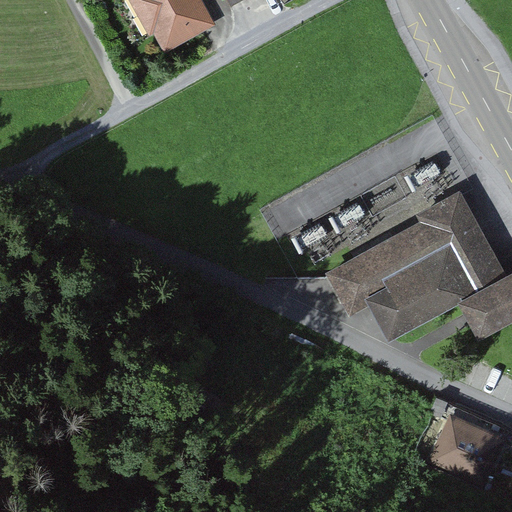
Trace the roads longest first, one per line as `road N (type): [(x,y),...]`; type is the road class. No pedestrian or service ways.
road 1 (unclassified): [(2,185),(104,220),(511,415)]
road 2 (residential): [(338,0),(2,185)]
road 3 (secondary): [(430,0),(511,148)]
